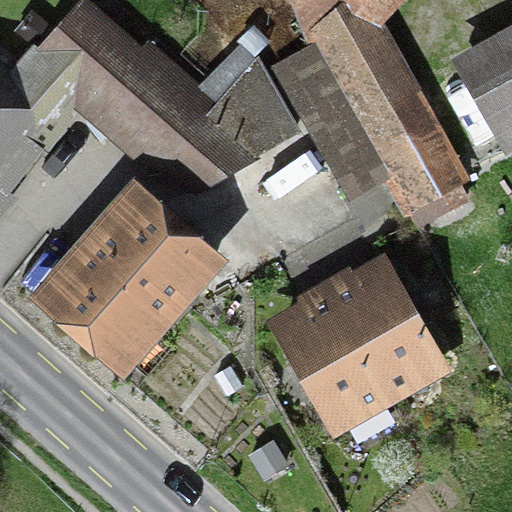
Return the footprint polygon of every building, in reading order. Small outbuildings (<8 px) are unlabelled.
[(380,164),(419,221),(466,197),(457,181),(511,150),(511,48),(416,101),(365,17),(381,0),(286,0),(330,67),(380,164)] [(0,58),(0,194),(80,95),(194,187),(215,203),(256,153),(77,9),(23,77),(0,58)] [(330,67),(290,87),(340,185),(380,164),(330,67)] [(45,305),(135,381),(233,266),(167,211),(143,190),(45,305)] [(329,294),(395,406),(453,373),(387,260),(329,294)] [(395,406),(329,294),(273,326),(339,439),(395,406)]
